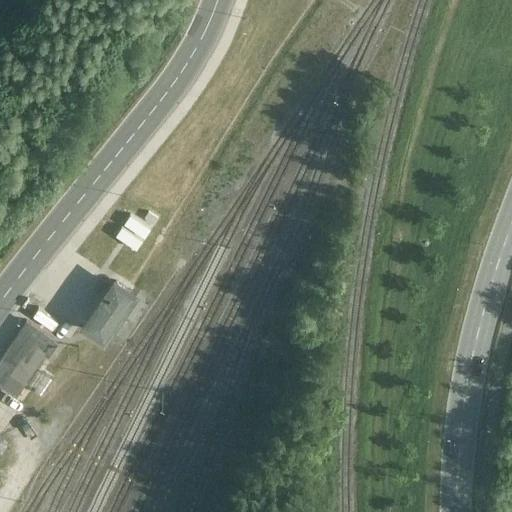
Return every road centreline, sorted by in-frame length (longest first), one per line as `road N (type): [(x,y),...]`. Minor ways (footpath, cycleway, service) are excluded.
road 1 (unclassified): [(223,0),(138,136),(0,307)]
road 2 (tertiary): [(511,231),(468,375),(457,511)]
